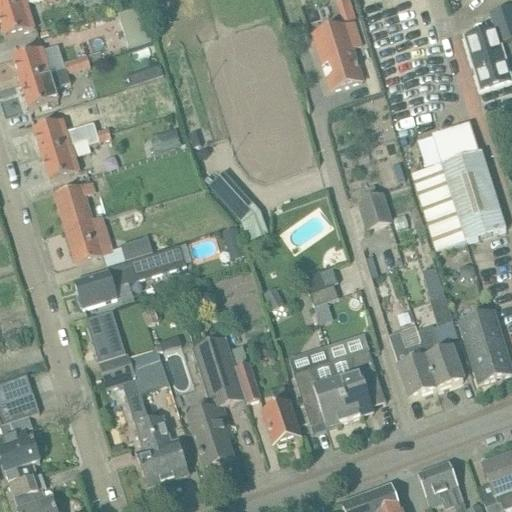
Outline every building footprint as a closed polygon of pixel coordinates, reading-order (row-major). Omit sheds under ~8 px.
[(44,6),(55,2),(54,0),(0,0),(0,13),(26,5),(42,0),(44,6)] [(356,20),(349,0),(335,0),(342,24),(356,20)] [(34,31),(26,5),(0,13),(0,23),(5,40),(34,31)] [(511,42),(511,8),(509,10),(490,15),(495,31),(465,40),(470,55),(481,91),(511,82),(505,63),(500,46),(511,42)] [(154,43),(143,9),(118,17),(129,51),(154,43)] [(314,39),(323,68),(329,66),(333,79),(327,81),(331,94),(363,84),(352,50),(361,48),(354,26),(314,39)] [(57,48),(45,51),(51,72),(63,69),(57,48)] [(21,85),(50,76),(42,51),(13,60),(21,85)] [(76,62),(79,73),(91,70),(87,59),(76,62)] [(79,73),(76,62),(64,66),(66,72),(67,77),(79,73)] [(162,66),(124,78),(128,90),(165,78),(162,66)] [(50,76),(21,85),(29,111),(48,105),(58,102),(55,91),(70,86),(67,77),(66,72),(50,76)] [(79,122),(121,108),(117,96),(75,110),(79,122)] [(173,104),(165,106),(169,117),(176,115),(173,104)] [(42,158),(71,148),(86,143),(88,148),(99,144),(96,134),(94,126),(67,134),(63,123),(34,132),(42,158)] [(482,155),(480,156),(471,127),(418,144),(427,172),(412,177),(436,255),(506,233),(482,155)] [(176,131),(157,137),(162,155),(181,149),(176,131)] [(107,132),(97,135),(99,144),(110,141),(107,132)] [(71,148),(42,158),(50,183),(79,174),(71,148)] [(400,167),(393,169),(398,185),(405,183),(400,167)] [(219,200),(234,186),(225,175),(209,189),(219,200)] [(66,232),(92,223),(85,199),(93,196),(89,186),(55,196),(66,232)] [(381,197),(377,198),(374,189),(360,193),(363,202),(359,203),(368,232),(390,225),(381,197)] [(269,237),(261,214),(242,225),(249,244),(269,237)] [(92,223),(66,232),(77,267),(112,256),(101,221),(92,223)] [(238,230),(223,235),(227,249),(242,244),(238,230)] [(120,248),(125,263),(153,255),(148,239),(120,248)] [(94,280),(75,286),(83,312),(102,306),(117,302),(117,301),(113,290),(121,287),(129,285),(130,286),(186,269),(180,248),(107,271),(108,276),(94,280)] [(462,269),(460,274),(462,280),(467,282),(473,280),(475,275),(473,269),(468,267),(462,269)] [(453,325),(445,298),(436,269),(422,274),(430,302),(429,302),(438,329),(453,325)] [(339,301),(334,288),(310,297),(314,310),(320,308),(327,305),(339,301)] [(276,290),(263,296),(270,310),(283,303),(276,290)] [(320,308),(314,310),(318,321),(331,317),(327,305),(320,308)] [(156,313),(144,317),(148,330),(160,326),(156,313)] [(460,326),(473,368),(478,387),(511,377),(511,373),(495,315),(460,326)] [(111,316),(86,324),(98,366),(124,358),(111,316)] [(426,361),(437,393),(463,383),(456,364),(452,352),(449,343),(439,347),(433,329),(417,335),(426,361)] [(389,339),(394,356),(394,355),(406,352),(400,335),(389,339)] [(19,337),(6,341),(10,352),(22,349),(19,337)] [(236,370),(230,353),(227,343),(192,354),(211,413),(202,416),(189,420),(205,470),(233,461),(225,435),(230,434),(222,410),(246,402),(236,370)] [(230,353),(236,370),(248,366),(243,349),(230,353)] [(128,359),(132,373),(161,364),(157,350),(128,359)] [(437,393),(426,361),(418,364),(411,367),(406,352),(394,355),(399,371),(410,402),(437,393)] [(337,383),(350,424),(365,419),(364,416),(373,413),(372,410),(386,405),(369,353),(331,365),(337,383)] [(119,361),(105,365),(113,391),(122,388),(126,403),(131,417),(143,456),(137,458),(147,491),(168,485),(149,426),(146,418),(142,405),(140,397),(132,373),(128,359),(119,361)] [(132,373),(140,397),(169,389),(164,373),(161,364),(132,373)] [(350,424),(337,383),(331,365),(294,377),(311,430),(325,425),(326,428),(334,425),(335,428),(350,424)] [(249,366),(248,366),(236,370),(246,402),(247,406),(261,402),(249,366)] [(0,407),(33,396),(28,378),(0,386),(0,407)] [(301,440),(295,421),(285,391),(273,395),(278,410),(263,415),(274,449),(301,440)] [(0,452),(0,454),(12,488),(33,481),(29,469),(40,466),(39,464),(39,462),(40,461),(36,449),(34,449),(34,447),(35,447),(35,444),(33,445),(32,443),(26,445),(23,436),(24,435),(24,434),(13,438),(10,426),(29,420),(40,416),(33,396),(0,407),(0,452)] [(164,421),(149,426),(168,485),(189,478),(179,444),(172,446),(164,421)] [(511,459),(484,470),(490,487),(491,489),(495,500),(497,505),(486,509),(486,511),(507,511),(511,510),(511,459)] [(468,511),(466,511),(456,485),(449,467),(418,478),(430,510),(442,505),(444,511),(453,508),(454,511),(479,511),(478,508),(468,511)] [(33,481),(12,488),(19,511),(55,511),(53,503),(42,507),(33,481)] [(466,508),(478,504),(473,486),(461,489),(466,508)] [(400,511),(391,488),(366,497),(371,511),(400,511)] [(344,511),(371,511),(366,497),(342,506),(344,511)]
